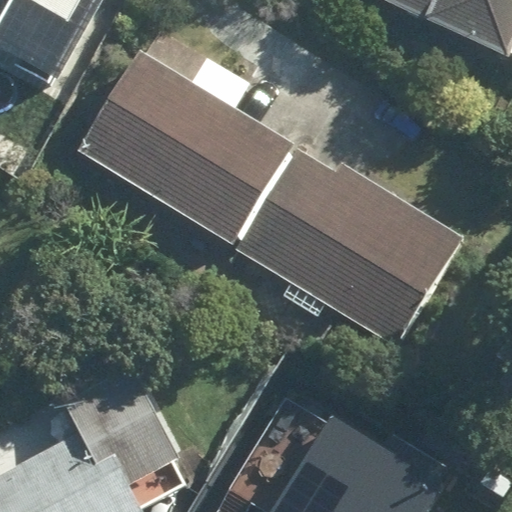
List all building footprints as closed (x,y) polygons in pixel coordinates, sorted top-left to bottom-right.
[(20,0),(76,30),(92,0),(20,0)] [(511,0),(352,0),(511,71),(511,0)] [(84,162),(237,256),(302,150),(145,60),(84,162)] [(462,247),(302,150),(237,256),(398,353),(462,247)] [(0,487),(0,511),(154,511),(191,493),(177,468),(185,464),(141,380),(74,414),(88,442),(0,487)] [(372,511),(310,473),(285,511),(372,511)]
